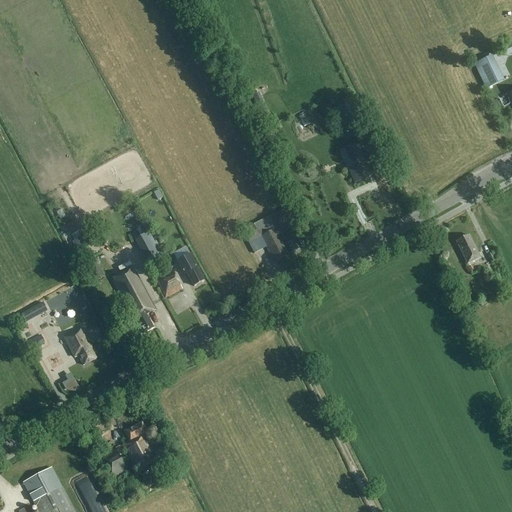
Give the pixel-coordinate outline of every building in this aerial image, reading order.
[(473,65),(485,90),(503,81),(492,56),(473,65)] [(350,134),(361,129),(355,115),(344,120),(350,134)] [(343,152),(352,170),(348,171),(356,186),(368,179),(359,161),(364,159),(357,144),(343,152)] [(294,225),(287,210),(287,209),(271,216),(271,215),(243,230),(249,242),(259,237),(260,238),(261,237),(274,231),(277,236),(282,234),(281,231),(294,225)] [(119,213),(112,216),(118,229),(124,227),(119,213)] [(101,223),(108,240),(118,237),(111,219),(101,223)] [(274,231),(261,237),(269,252),(270,252),(275,261),(286,255),(281,246),(282,246),(277,236),(274,231)] [(480,259),(469,236),(456,242),(467,265),(480,259)] [(143,258),(159,249),(155,241),(139,249),(143,258)] [(252,243),(246,246),(250,254),(257,251),(252,243)] [(89,287),(95,284),(91,276),(102,271),(94,255),(83,261),(86,267),(81,269),(89,287)] [(191,289),(204,282),(197,268),(194,270),(187,257),(177,262),(184,275),(183,275),(191,289)] [(143,334),(154,329),(146,315),(156,310),(133,267),(111,278),(137,328),(140,327),(143,334)] [(172,270),(157,279),(160,285),(159,286),(166,298),(182,289),(172,270)] [(20,315),(25,323),(47,312),(42,304),(20,315)] [(83,366),(96,359),(90,349),(93,348),(82,328),(64,338),(74,358),(78,356),(83,366)] [(25,343),(30,353),(40,348),(39,346),(44,344),(40,336),(25,343)] [(142,424),(125,433),(130,443),(123,446),(136,471),(157,460),(144,436),(147,434),(142,424)] [(127,471),(116,450),(101,458),(112,479),(127,471)] [(74,511),(51,468),(23,483),(38,511),(74,511)]
